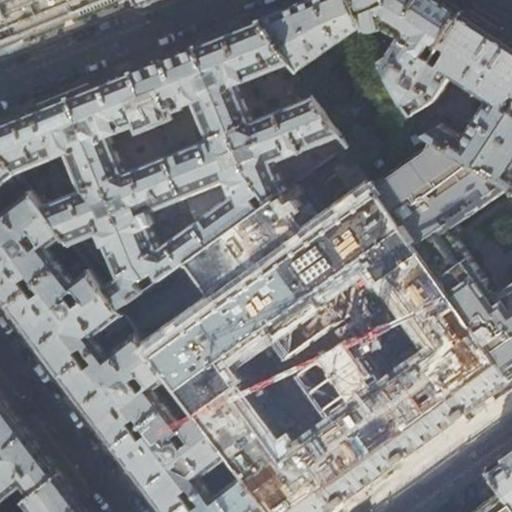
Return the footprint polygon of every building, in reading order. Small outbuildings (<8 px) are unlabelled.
[(0,0),(0,44),(2,44),(21,36),(22,40),(80,17),(79,13),(109,0),(0,0)] [(309,0),(307,1),(300,4),(327,51),(339,42),(315,0),(309,0)] [(367,23),(357,0),(315,0),(339,42),(367,23)] [(357,0),(367,23),(371,32),(385,27),(400,37),(390,54),(390,56),(383,59),(384,62),(407,101),(416,88),(407,82),(413,72),(416,75),(415,77),(421,81),(433,61),(434,60),(427,55),(436,41),(443,46),(466,11),(448,0),(357,0)] [(300,4),(261,19),(292,63),(307,85),(335,65),(326,51),(327,51),(300,4)] [(511,41),(509,39),(466,11),(443,46),(451,51),(441,66),(433,61),(421,81),(416,88),(407,101),(415,113),(439,99),(454,76),(468,85),(465,91),(473,96),(476,91),(490,100),(465,137),(444,124),(427,133),(432,137),(462,155),(474,163),(479,166),(511,115),(511,111),(507,108),(511,99),(511,41)] [(233,31),(198,45),(209,71),(219,67),(224,81),(215,85),(233,129),(242,151),(254,145),(258,155),(245,160),(251,173),(264,192),(270,201),(285,191),(287,189),(276,163),(345,138),(315,96),(255,120),(240,84),(292,63),(261,19),(233,31)] [(168,57),(135,70),(145,96),(156,91),(159,98),(148,103),(157,126),(175,118),(172,111),(195,102),(210,138),(233,129),(215,85),(204,89),(199,76),(209,71),(198,45),(168,57)] [(133,100),(145,96),(135,70),(104,83),(71,96),(83,126),(94,122),(98,131),(87,135),(106,180),(128,171),(114,135),(136,126),(140,133),(157,126),(148,103),(136,108),(133,100)] [(74,130),(83,126),(71,96),(35,111),(0,124),(0,145),(19,171),(20,173),(69,153),(84,189),(45,205),(67,235),(74,244),(102,232),(119,277),(106,286),(123,308),(146,290),(140,281),(148,275),(141,265),(122,220),(112,226),(108,215),(118,210),(106,180),(87,135),(77,139),(74,130)] [(511,115),(479,166),(511,186),(511,173),(511,172),(511,115)] [(242,151),(233,129),(210,138),(169,155),(186,198),(227,182),(233,195),(196,221),(211,244),(261,208),(255,199),(264,192),(251,173),(245,160),(233,165),(229,156),(242,151)] [(402,163),(376,182),(424,250),(447,234),(454,229),(482,210),(511,188),(511,186),(479,166),(474,163),(462,155),(432,137),(427,145),(402,163)] [(0,185),(19,171),(0,145),(0,185)] [(293,461),(299,470),(264,495),(276,511),(329,511),(365,486),(491,395),(511,380),(511,375),(485,337),(462,352),(449,334),(472,318),(424,250),(376,182),(350,145),(302,179),(330,219),(314,231),(298,210),(304,205),(299,198),(293,202),(285,191),(270,201),(261,208),(211,244),(154,285),(146,290),(123,308),(126,312),(133,322),(140,331),(174,376),(187,392),(199,410),(233,454),(240,464),(247,473),(250,477),(280,456),(287,465),(293,461)] [(169,155),(128,171),(106,180),(118,210),(122,220),(141,265),(148,275),(154,285),(211,244),(196,221),(186,198),(169,155)] [(67,235),(45,205),(34,190),(2,213),(0,210),(0,292),(10,305),(30,289),(24,281),(32,274),(39,282),(62,264),(50,248),(67,235)] [(454,229),(447,234),(453,242),(455,240),(458,245),(463,242),(454,229)] [(485,337),(511,375),(511,310),(504,299),(500,294),(497,290),(488,288),(486,285),(491,282),(463,242),(458,245),(455,240),(453,242),(447,234),(424,250),(472,318),(485,337)] [(62,264),(39,282),(45,290),(37,297),(30,289),(10,305),(36,340),(63,375),(84,360),(77,351),(85,345),(92,353),(102,345),(95,336),(126,312),(123,308),(106,286),(93,268),(75,281),(62,264)] [(504,299),(511,310),(511,285),(504,291),(497,290),(500,294),(504,299)] [(102,345),(92,353),(98,362),(90,368),(84,360),(63,375),(91,411),(117,446),(138,430),(131,422),(139,416),(145,424),(169,406),(157,390),(174,376),(140,331),(110,355),(102,345)] [(28,428),(0,390),(0,489),(7,496),(8,497),(24,485),(32,495),(62,473),(28,428)] [(169,406),(145,424),(152,432),(144,438),(138,430),(117,446),(144,482),(166,511),(177,511),(191,502),(185,493),(192,488),(199,496),(210,487),(203,477),(233,454),(199,410),(182,422),(169,406)] [(511,454),(490,470),(508,492),(511,497),(511,454)] [(25,501),(34,511),(91,511),(87,505),(62,473),(32,495),(25,501)] [(205,504),(197,510),(191,502),(177,511),(276,511),(264,495),(250,477),(247,473),(216,496),(210,487),(199,496),(205,504)] [(511,511),(511,497),(508,492),(480,511),(511,511)]
